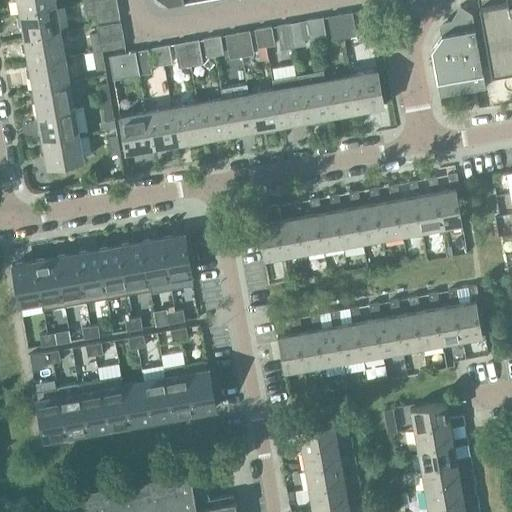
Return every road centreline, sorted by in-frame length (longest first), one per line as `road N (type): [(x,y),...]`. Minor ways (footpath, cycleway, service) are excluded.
road 1 (residential): [(273,511),(211,187)]
road 2 (residential): [(423,146),(211,187)]
road 3 (residential): [(313,0),(151,29),(135,17),(132,0)]
road 4 (residential): [(211,187),(16,219)]
road 5 (residential): [(423,146),(405,40),(426,0)]
